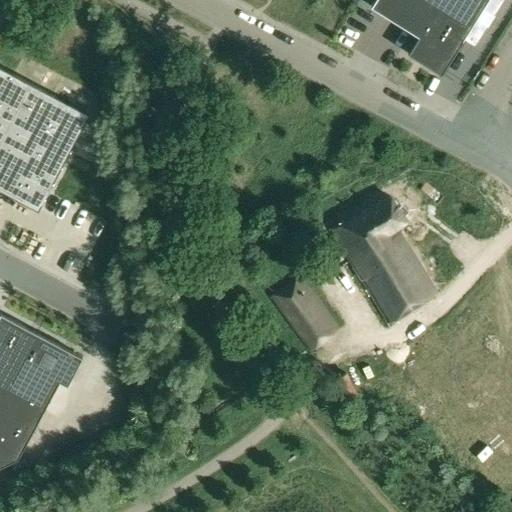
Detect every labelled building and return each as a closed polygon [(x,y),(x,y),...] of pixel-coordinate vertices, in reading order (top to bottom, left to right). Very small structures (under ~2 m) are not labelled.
[(432,68),(441,74),(487,0),(374,0),(370,6),(418,36),(408,53),(409,54),(410,52),(434,66),(432,68)] [(331,38),(344,20),(332,12),(320,30),(331,38)] [(381,86),(402,34),(391,29),(370,82),(381,86)] [(463,108),(500,49),(480,37),(443,96),(463,108)] [(0,68),(0,191),(41,213),(91,115),(0,68)] [(452,159),(458,145),(440,136),(433,149),(452,159)] [(332,230),(360,276),(409,246),(402,234),(404,233),(399,225),(406,220),(391,197),(332,230)] [(436,292),(409,246),(360,276),(387,320),(436,292)] [(299,276),(271,297),(310,350),(337,328),(299,276)] [(82,356),(0,312),(0,465),(18,457),(59,380),(67,385),(82,356)]
